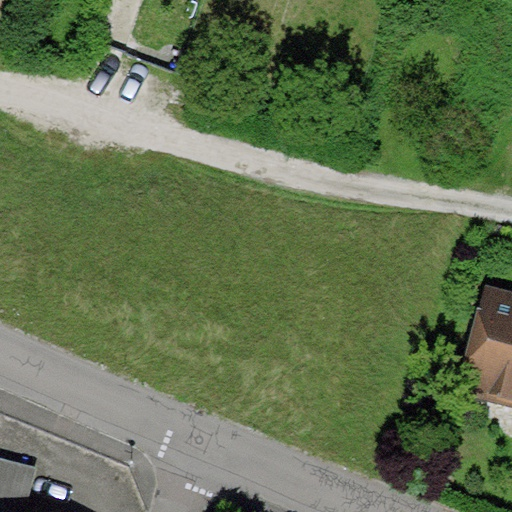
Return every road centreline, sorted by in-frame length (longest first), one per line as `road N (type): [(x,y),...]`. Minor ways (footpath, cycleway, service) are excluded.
road 1 (track): [(0,94),(511,222)]
road 2 (residential): [(191,431),(392,511)]
road 3 (residential): [(0,351),(191,431)]
